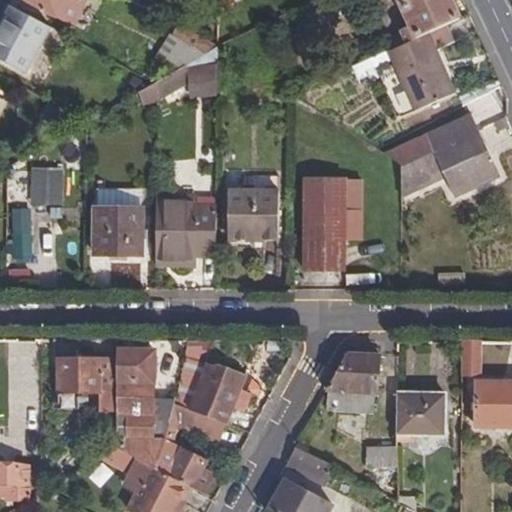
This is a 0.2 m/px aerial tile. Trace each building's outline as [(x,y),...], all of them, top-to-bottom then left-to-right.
[(26,0),(72,25),(85,0),(26,0)] [(428,34),(460,19),(451,0),(399,0),(412,28),(388,39),(392,50),(428,34)] [(52,27),(13,6),(0,28),(0,60),(25,74),(52,27)] [(188,64),(217,47),(179,27),(157,60),(172,73),(188,64)] [(454,93),(428,34),(392,50),(388,52),(393,60),(415,111),(454,93)] [(188,64),(188,77),(188,83),(187,96),(217,94),(217,61),(218,47),(217,47),(188,64)] [(388,52),(370,60),(374,68),(393,60),(388,52)] [(157,82),(157,101),(188,83),(188,77),(188,64),(172,73),(157,82)] [(473,114),(383,154),(401,165),(401,197),(420,188),(420,179),(443,169),(446,177),(455,196),(500,175),(473,114)] [(420,188),(446,177),(443,169),(420,179),(420,188)] [(53,173),(17,172),(17,198),(61,199),(61,182),(53,181),(53,173)] [(345,270),(346,241),(346,180),(304,180),(305,270),(345,270)] [(346,180),(346,241),(361,240),(362,181),(346,180)] [(96,209),(95,255),(143,255),(143,209),(141,209),(141,191),(97,191),(97,209),(96,209)] [(265,233),(265,240),(278,240),(278,193),(229,193),(228,232),(265,233)] [(196,255),(216,255),(216,199),(156,198),(156,267),(176,267),(175,259),(196,260),(196,255)] [(9,208),(11,260),(30,259),(28,208),(9,208)] [(140,261),(115,262),(116,285),(140,285),(140,261)] [(117,393),(116,450),(136,461),(150,468),(160,441),(167,420),(171,405),(173,401),(151,401),(154,341),(118,341),(118,361),(117,393)] [(481,376),(482,343),(461,342),(461,376),(481,376)] [(381,356),(348,356),(328,389),(327,412),(375,414),(375,394),(380,394),(381,356)] [(59,393),(117,393),(118,361),(59,361),(59,393)] [(216,421),(226,425),(235,407),(242,390),(248,375),(216,363),(212,366),(205,365),(187,410),(216,421)] [(511,383),(477,383),(476,427),(511,427),(511,383)] [(242,390),(235,407),(244,411),(251,393),(242,390)] [(445,395),(398,395),(398,434),(445,434),(445,395)] [(171,405),(167,420),(172,422),(210,437),(216,421),(187,410),(175,405),(171,405)] [(40,450),(42,419),(29,418),(27,450),(40,450)] [(160,441),(164,443),(172,422),(167,420),(160,441)] [(191,489),(204,496),(213,479),(200,473),(202,468),(180,456),(181,452),(164,443),(160,441),(150,468),(187,487),(191,489)] [(336,467),(297,444),(288,463),(325,485),(336,467)] [(370,468),(398,468),(398,449),(371,448),(370,468)] [(136,461),(116,450),(111,459),(131,470),(136,461)] [(136,461),(131,470),(124,484),(137,492),(127,511),(172,511),(187,487),(150,468),(136,461)] [(13,507),(13,500),(30,499),(30,468),(0,467),(0,496),(7,496),(7,507),(13,507)] [(267,511),(327,511),(332,505),(286,478),(267,511)] [(179,511),(191,489),(187,487),(172,511),(179,511)] [(399,497),(398,505),(413,511),(415,511),(416,497),(399,497)]
